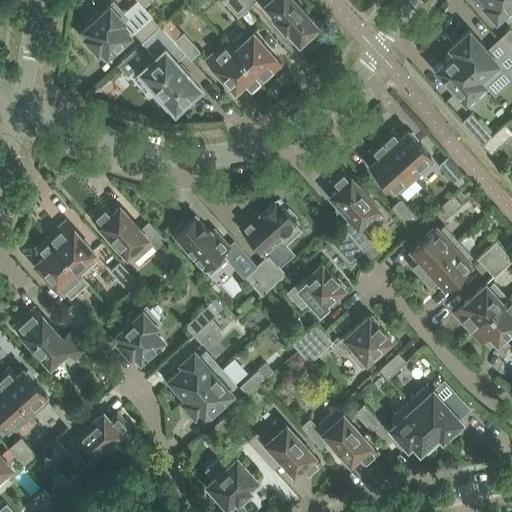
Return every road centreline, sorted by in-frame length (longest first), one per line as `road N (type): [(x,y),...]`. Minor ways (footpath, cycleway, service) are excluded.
road 1 (residential): [(404,0),(346,90),(298,130),(243,150),(139,151),(20,105)]
road 2 (residential): [(511,411),(459,369),(374,272)]
road 3 (residential): [(129,384),(158,414),(191,511)]
road 4 (residential): [(386,511),(511,485)]
